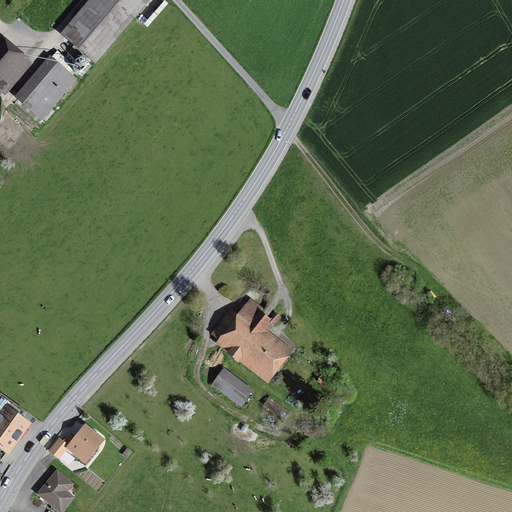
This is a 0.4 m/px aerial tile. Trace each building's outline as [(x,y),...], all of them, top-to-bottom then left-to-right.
[(139,0),(97,0),(63,39),(94,66),(147,6),(139,0)] [(0,99),(31,66),(0,37),(0,99)] [(77,80),(50,58),(16,100),(43,121),(77,80)] [(250,308),(225,342),(277,381),(302,348),(250,308)] [(248,392),(222,371),(213,383),(239,404),(248,392)] [(337,385),(320,373),(313,382),(330,394),(337,385)] [(0,452),(25,415),(0,398),(0,452)] [(290,412),(268,398),(262,407),(284,421),(290,412)] [(102,437),(81,422),(58,447),(82,464),(102,437)] [(80,487),(58,468),(38,492),(62,510),(80,487)]
